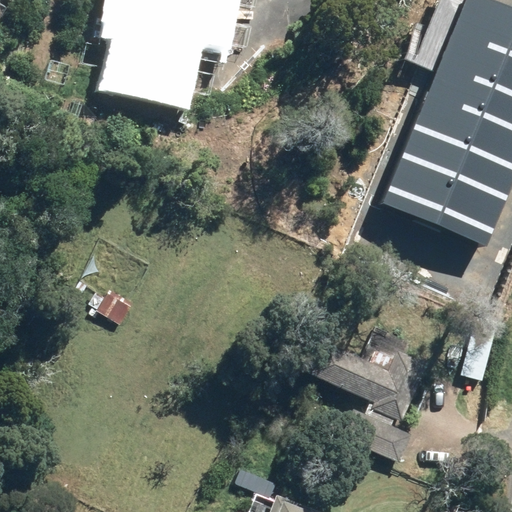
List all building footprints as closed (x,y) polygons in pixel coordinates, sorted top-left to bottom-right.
[(111,93),(175,105),(185,54),(213,59),(224,0),(109,0),(107,10),(117,12),(113,35),(122,37),(111,93)] [(441,67),(387,199),(488,240),(511,181),(511,14),(476,0),(444,0),(421,59),(441,67)] [(226,85),(231,92),(238,87),(234,80),(226,85)] [(0,81),(0,98),(9,98),(7,81),(0,81)] [(93,313),(117,327),(127,309),(104,295),(93,313)] [(85,306),(93,311),(100,301),(92,296),(85,306)] [(469,338),(458,376),(480,381),(490,343),(469,338)] [(366,413),(396,426),(421,369),(392,355),(388,364),(369,356),(364,368),(320,349),(306,380),(369,408),(366,413)] [(336,441),(394,466),(406,439),(348,414),(336,441)] [(299,511),(269,501),(265,511),(299,511)]
